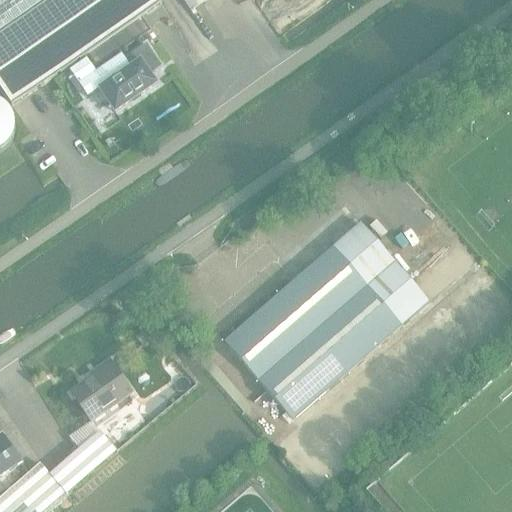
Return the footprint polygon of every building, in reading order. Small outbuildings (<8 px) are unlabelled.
[(0,0),(0,34),(50,0),(0,0)] [(0,90),(12,108),(87,57),(96,70),(151,33),(142,19),(159,7),(172,26),(189,13),(180,0),(50,0),(0,34),(0,90)] [(192,0),(187,0),(184,3),(189,11),(197,6),(192,0)] [(160,68),(145,47),(124,61),(129,69),(98,91),(114,114),(155,86),(149,76),(160,68)] [(291,423),(383,342),(427,304),(358,226),(222,344),(291,423)] [(91,423),(131,394),(109,363),(95,373),(96,375),(70,394),(91,423)] [(98,433),(76,452),(49,476),(66,496),(116,454),(98,433)] [(0,478),(20,464),(1,437),(0,437),(0,478)] [(39,465),(0,498),(0,511),(50,511),(67,498),(66,496),(49,476),(39,465)]
